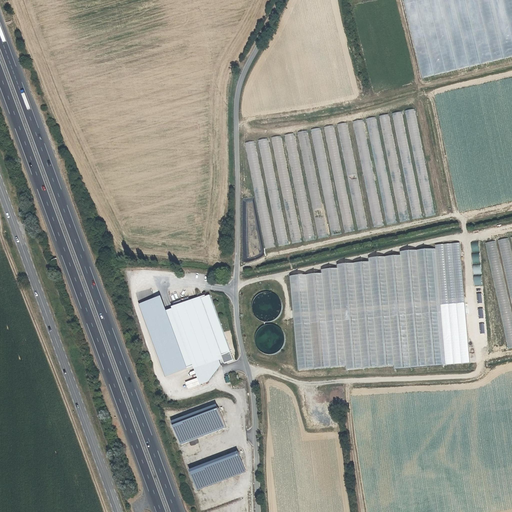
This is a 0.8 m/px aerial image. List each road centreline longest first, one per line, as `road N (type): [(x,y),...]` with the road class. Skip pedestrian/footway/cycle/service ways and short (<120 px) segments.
road 1 (residential): [(280,0),(237,93),(235,289),(256,408),(260,511)]
road 2 (motorway): [(175,511),(0,34)]
road 3 (motorway): [(0,74),(161,511)]
road 4 (primary): [(0,186),(118,511)]
road 5 (track): [(0,221),(106,511)]
road 6 (track): [(237,270),(261,256),(511,209)]
road 7 (track): [(457,217),(464,236),(235,285)]
